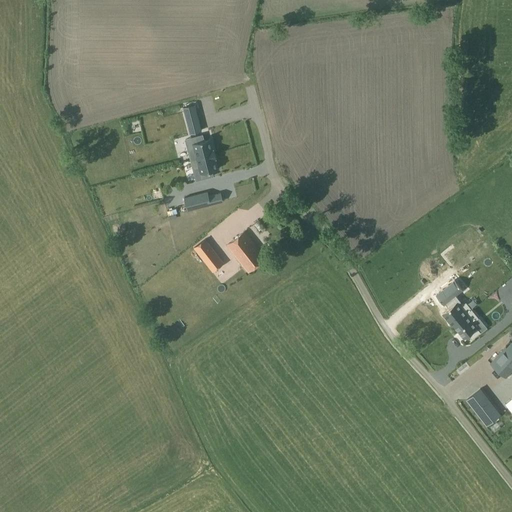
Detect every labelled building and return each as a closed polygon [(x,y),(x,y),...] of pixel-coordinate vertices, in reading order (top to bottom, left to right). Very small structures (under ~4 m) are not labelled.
[(201,130),(194,105),(183,108),(190,133),(201,130)] [(194,149),(188,151),(190,160),(215,154),(214,149),(213,149),(210,139),(204,141),(202,135),(191,138),(194,149)] [(215,154),(190,160),(193,169),(199,168),(202,179),(213,176),(212,171),(218,169),(215,159),(216,158),(215,154)] [(220,192),(208,196),(206,191),(184,197),(187,211),(223,202),(220,192)] [(245,229),(252,235),(260,226),(254,220),(245,229)] [(228,245),(249,272),(266,258),(245,232),(228,245)] [(205,240),(196,247),(216,272),(224,264),(205,240)] [(154,300),(171,321),(210,289),(192,268),(154,300)] [(434,294),(442,305),(444,304),(455,295),(465,287),(456,277),(434,294)] [(447,308),(440,313),(451,326),(452,325),(471,309),(465,301),(462,304),(455,295),(444,304),(447,308)] [(471,309),(452,325),(463,338),(467,335),(471,340),(481,332),(473,322),(479,318),(471,309)] [(511,370),(511,342),(511,343),(504,352),(503,351),(491,364),(506,377),(511,370)] [(462,374),(472,362),(453,345),(442,357),(462,374)] [(486,426),(501,414),(480,388),(465,400),(486,426)]
